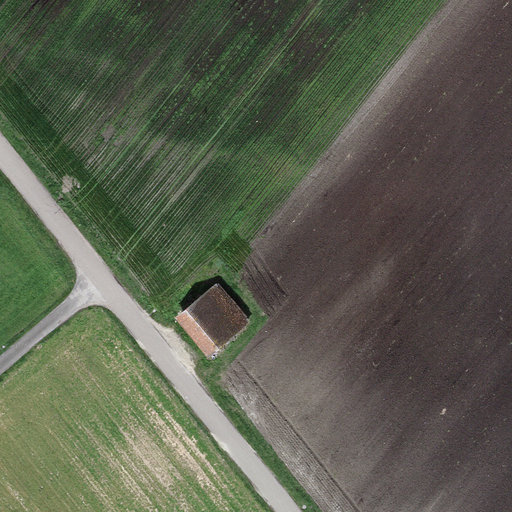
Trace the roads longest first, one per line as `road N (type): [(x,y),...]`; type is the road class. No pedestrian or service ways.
road 1 (unclassified): [(0,153),(288,511)]
road 2 (track): [(97,276),(0,362)]
